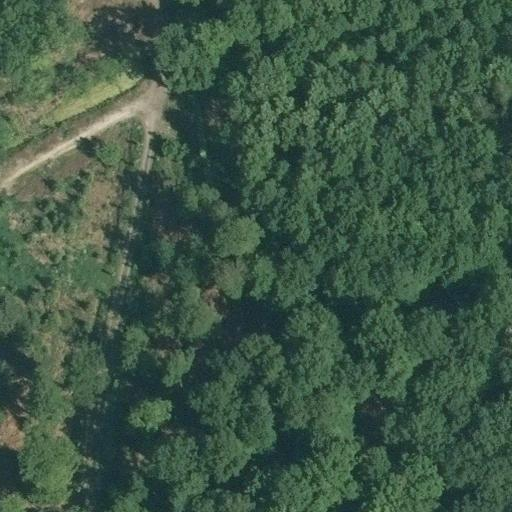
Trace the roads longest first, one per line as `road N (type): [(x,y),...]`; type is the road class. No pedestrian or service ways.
road 1 (track): [(166,69),(10,163)]
road 2 (track): [(166,69),(275,0)]
